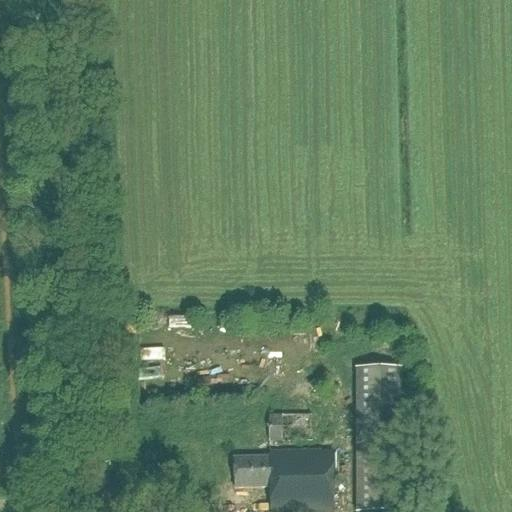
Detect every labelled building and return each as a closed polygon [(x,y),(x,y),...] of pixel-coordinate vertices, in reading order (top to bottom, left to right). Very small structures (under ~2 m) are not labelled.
[(197,378),(222,376),(221,367),(197,368),(197,378)] [(142,382),(166,380),(166,371),(142,372),(142,382)] [(400,511),(400,371),(354,371),(354,511),(400,511)] [(309,444),(309,419),(268,419),(269,445),(309,444)] [(332,511),(331,452),(269,453),(269,459),(234,460),(234,489),(269,489),(269,511),(332,511)]
